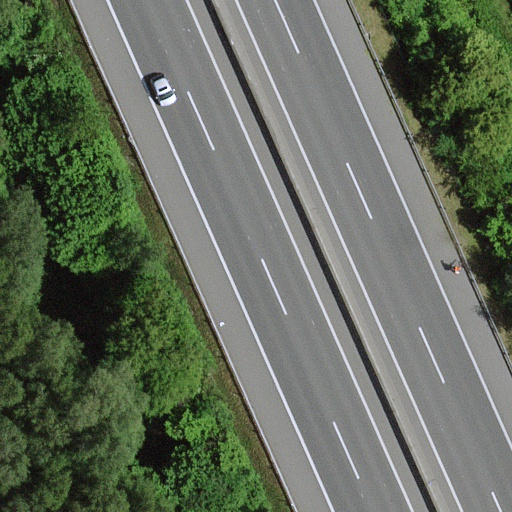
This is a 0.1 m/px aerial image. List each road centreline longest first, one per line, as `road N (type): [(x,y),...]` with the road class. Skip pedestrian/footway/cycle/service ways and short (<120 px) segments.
road 1 (motorway): [(141,0),(370,511)]
road 2 (motorway): [(500,511),(273,0)]
